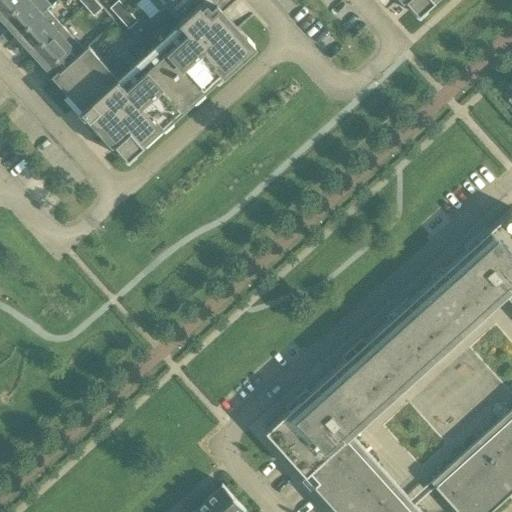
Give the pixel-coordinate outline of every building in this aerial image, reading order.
[(0,0),(0,16),(4,20),(25,0),(0,0)] [(42,13),(47,8),(52,4),(47,0),(25,0),(4,20),(18,36),(43,14),(42,13)] [(202,0),(182,18),(117,77),(88,45),(84,49),(58,72),(54,76),(83,108),(76,114),(84,122),(92,130),(98,124),(128,157),(252,45),(211,0),(202,0)] [(102,7),(95,0),(90,0),(85,5),(94,15),(102,7)] [(120,18),(128,10),(119,0),(118,0),(111,7),(120,18)] [(169,4),(182,18),(202,0),(150,0),(161,11),(169,4)] [(407,0),(413,6),(419,12),(432,0),(407,0)] [(42,13),(43,14),(18,36),(32,52),(62,25),(47,8),(42,13)] [(137,20),(128,10),(120,18),(129,28),(137,20)] [(52,65),(58,72),(84,49),(62,25),(32,52),(48,69),(52,65)] [(351,391),(331,409),(312,388),(266,429),(340,511),(488,511),(511,490),(511,207),(466,249),(499,285),(489,294),(479,303),(446,267),(332,370),(351,391)] [(222,485),(206,499),(218,511),(248,511),(246,509),(222,483),(221,484),(222,485)] [(218,511),(206,499),(191,511),(190,511),(189,511),(218,511)]
